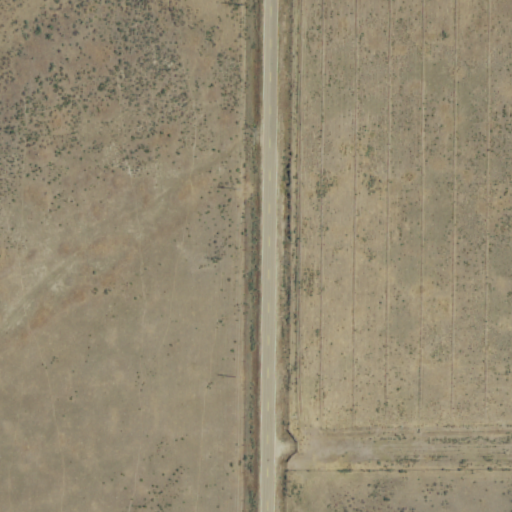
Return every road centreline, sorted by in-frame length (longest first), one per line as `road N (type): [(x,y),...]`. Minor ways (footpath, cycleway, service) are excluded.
road 1 (secondary): [(259,511),(264,0)]
road 2 (track): [(511,445),(260,445)]
